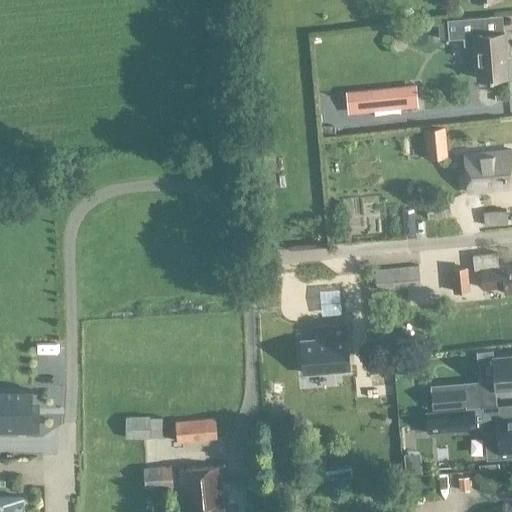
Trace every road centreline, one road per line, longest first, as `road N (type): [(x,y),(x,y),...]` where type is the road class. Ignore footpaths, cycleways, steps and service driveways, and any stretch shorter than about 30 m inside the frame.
road 1 (unclassified): [(259,258),(220,206),(184,187),(127,187),(86,203),(70,228),(68,423)]
road 2 (unclassified): [(511,237),(259,258)]
road 3 (unclassified): [(259,258),(250,294),(250,403),(238,435)]
